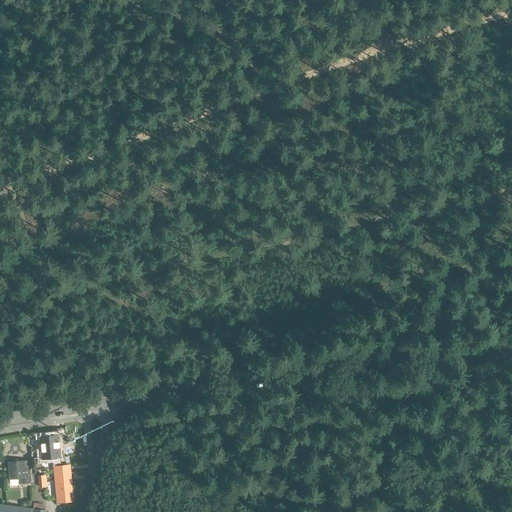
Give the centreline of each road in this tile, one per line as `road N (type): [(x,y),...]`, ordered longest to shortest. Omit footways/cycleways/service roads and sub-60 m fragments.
road 1 (secondary): [(511,350),(103,404)]
road 2 (track): [(381,48),(0,190)]
road 3 (track): [(260,92),(231,40),(121,0)]
road 4 (track): [(511,12),(381,48)]
